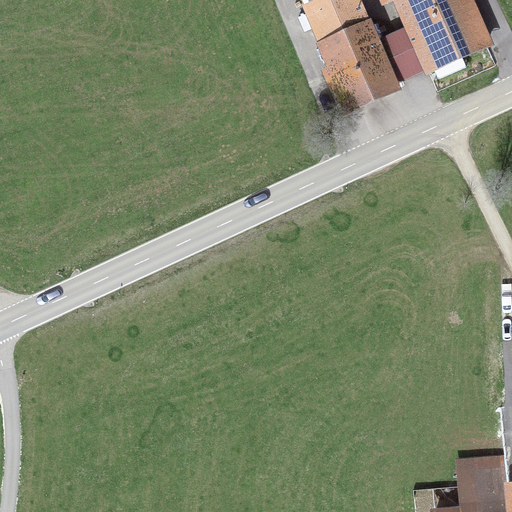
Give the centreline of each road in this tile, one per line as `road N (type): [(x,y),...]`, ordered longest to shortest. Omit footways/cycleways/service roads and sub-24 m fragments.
road 1 (secondary): [(511,87),(0,323)]
road 2 (track): [(12,511),(17,446),(0,359)]
